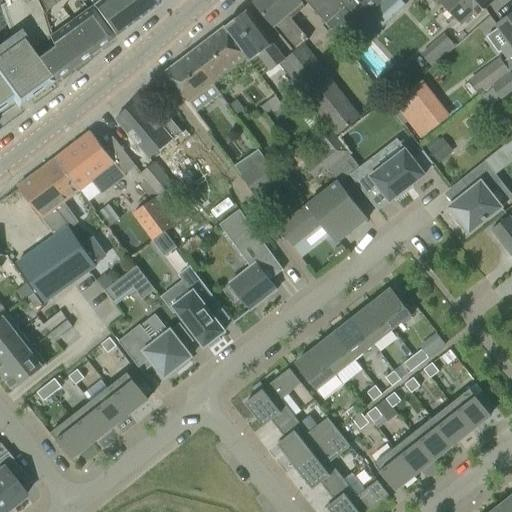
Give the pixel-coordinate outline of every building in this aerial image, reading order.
[(0,0),(0,115),(15,105),(16,107),(52,81),(52,80),(53,81),(59,76),(40,50),(56,38),(48,29),(38,4),(35,0),(0,0)] [(40,50),(59,76),(115,35),(92,4),(86,9),(79,0),(35,0),(38,4),(48,29),(56,38),(40,50)] [(158,3),(155,0),(96,0),(120,32),(158,3)] [(299,0),(257,0),(254,3),(267,18),(274,26),(294,53),(293,54),(292,54),(285,60),(278,65),(280,67),(282,66),(333,133),(332,134),(334,136),(360,117),(305,45),(309,41),(289,16),(304,5),(299,0)] [(305,0),(305,1),(325,24),(326,24),(332,31),(342,23),(350,31),(360,23),(385,0),(305,0)] [(385,0),(360,23),(371,35),(404,5),(399,0),(385,0)] [(436,0),(460,26),(471,15),(475,19),(495,1),(494,0),(436,0)] [(285,60),(259,26),(247,11),(225,27),(248,57),(246,58),(250,62),(258,56),(271,73),(280,67),(278,65),(285,60)] [(511,13),(496,25),(511,47),(511,13)] [(213,84),(246,58),(248,57),(225,27),(190,54),(213,84)] [(427,51),(434,62),(457,47),(450,36),(427,51)] [(221,95),(216,88),(213,84),(190,54),(165,73),(189,103),(190,102),(197,112),(221,95)] [(482,70),(492,84),(509,72),(500,58),(482,70)] [(511,72),(511,73),(481,95),(489,107),(511,90),(511,89),(511,72)] [(138,99),(115,118),(138,146),(149,159),(171,141),(172,142),(173,141),(182,133),(170,119),(161,127),(138,99)] [(420,138),(449,116),(443,108),(414,130),(420,138)] [(123,174),(115,163),(114,163),(91,132),(55,159),(79,191),(87,184),(91,181),(101,194),(125,176),(123,174)] [(334,136),(332,134),(319,143),(324,149),(303,164),(314,179),(329,168),(347,153),(334,136)] [(511,138),(499,149),(510,162),(511,159),(511,138)] [(373,157),(349,175),(365,195),(377,186),(390,202),(394,199),(395,201),(405,193),(403,191),(424,175),(405,149),(382,167),(373,157)] [(79,191),(55,159),(18,188),(55,237),(15,264),(45,303),(97,267),(70,228),(77,222),(62,204),(79,191)] [(242,175),(258,198),(281,182),(265,159),(242,175)] [(470,191),(450,207),(459,218),(456,220),(464,230),(467,228),(470,232),(501,207),(488,191),(501,181),(485,161),(461,180),(470,191)] [(144,181),(161,200),(177,187),(155,162),(140,175),(144,181)] [(367,219),(338,181),(278,227),(292,246),(321,224),(336,243),(367,219)] [(133,214),(153,240),(174,225),(154,198),(133,214)] [(276,290),(269,281),(283,270),(239,210),(219,225),(250,267),(229,283),(231,286),(229,288),(237,299),(240,297),(250,310),(276,290)] [(490,230),(511,257),(511,218),(509,215),(490,230)] [(163,233),(152,242),(165,259),(176,251),(163,233)] [(155,290),(137,266),(105,290),(114,303),(134,289),(142,300),(155,290)] [(184,279),(165,294),(174,306),(173,307),(204,347),(207,344),(209,348),(220,340),(217,336),(224,331),(207,309),(217,302),(189,266),(179,273),(184,279)] [(27,283),(14,292),(22,302),(28,298),(34,294),(27,283)] [(412,315),(391,288),(371,304),(392,331),(412,315)] [(41,304),(34,294),(28,298),(35,309),(41,304)] [(373,345),(392,331),(371,304),(352,319),(373,345)] [(0,347),(20,331),(7,314),(0,319),(0,347)] [(354,360),(373,345),(352,319),(334,333),(354,360)] [(63,334),(72,327),(67,321),(58,328),(63,334)] [(140,325),(118,342),(138,368),(149,359),(164,378),(177,368),(179,371),(190,362),(188,359),(191,357),(184,348),(170,330),(154,343),(140,325)] [(54,341),(63,334),(58,328),(49,335),(54,341)] [(33,347),(20,331),(0,347),(0,371),(1,372),(33,347)] [(336,375),(354,360),(334,333),(315,348),(336,375)] [(116,346),(109,338),(101,345),(107,353),(116,346)] [(46,364),(33,347),(1,372),(14,389),(46,364)] [(316,390),(336,375),(315,348),(295,364),(316,390)] [(422,349),(414,356),(420,364),(428,358),(422,349)] [(410,372),(420,364),(414,356),(403,364),(410,372)] [(430,378),(438,372),(431,363),(423,370),(430,378)] [(294,416),(281,399),(301,384),(289,368),(245,403),(263,426),(271,420),(278,429),(294,416)] [(75,385),(84,378),(77,370),(68,376),(75,385)] [(400,380),(394,371),(385,378),(392,387),(400,380)] [(148,399),(127,372),(108,388),(129,414),(148,399)] [(419,386),(413,378),(404,385),(411,393),(419,386)] [(52,394),(61,387),(54,379),(45,386),(52,394)] [(52,394),(45,386),(36,393),(43,401),(52,394)] [(381,395),(375,386),(366,393),(373,401),(381,395)] [(129,414),(108,388),(89,403),(110,429),(129,414)] [(490,415),(469,389),(450,404),(471,431),(490,415)] [(400,401),(394,393),(385,399),(392,408),(400,401)] [(110,429),(89,403),(70,417),(91,444),(110,429)] [(471,431),(450,404),(431,419),(452,446),(471,431)] [(361,414),(354,405),(346,412),(353,421),(361,414)] [(381,416),(375,407),(366,414),(373,423),(381,416)] [(368,423),(361,414),(353,421),(360,430),(368,423)] [(307,433),(294,416),(278,429),(285,438),(277,444),(295,467),(339,432),(327,417),(307,433)] [(91,444),(70,417),(50,433),(71,459),(91,444)] [(452,446),(431,419),(412,434),(433,460),(452,446)] [(343,479),(330,462),(350,446),(339,432),(295,467),(312,489),(320,483),(327,492),(343,479)] [(433,460),(412,434),(393,449),(414,475),(433,460)] [(414,475),(393,449),(374,464),(395,491),(414,475)] [(25,496),(11,478),(21,470),(6,452),(0,456),(0,465),(1,467),(0,468),(0,495),(9,508),(24,496),(25,496)] [(357,496),(343,479),(327,492),(334,501),(326,507),(330,511),(367,511),(389,495),(377,480),(357,496)] [(9,508),(0,495),(0,511),(2,511),(8,508),(9,508)] [(505,511),(511,511),(511,495),(500,505),(505,511)]
